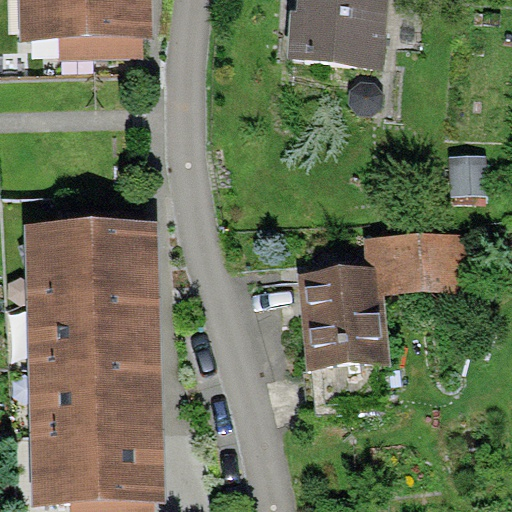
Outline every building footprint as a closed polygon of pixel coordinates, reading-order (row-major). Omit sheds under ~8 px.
[(25,0),(27,44),(152,40),(150,0),(25,0)] [(385,0),(302,0),(296,65),(391,73),(397,9),(385,8),(385,0)] [(487,157),(452,158),(454,197),(489,195),(487,157)] [(36,299),(161,297),(160,229),(35,232),(36,299)] [(370,275),(308,279),(314,380),(350,378),(353,416),(392,414),(386,306),(477,301),(473,240),(368,245),(370,275)] [(38,369),(163,365),(161,297),(36,299),(38,369)] [(40,437),(165,432),(163,365),(38,369),(40,437)] [(42,506),(167,502),(165,432),(40,437),(42,506)]
